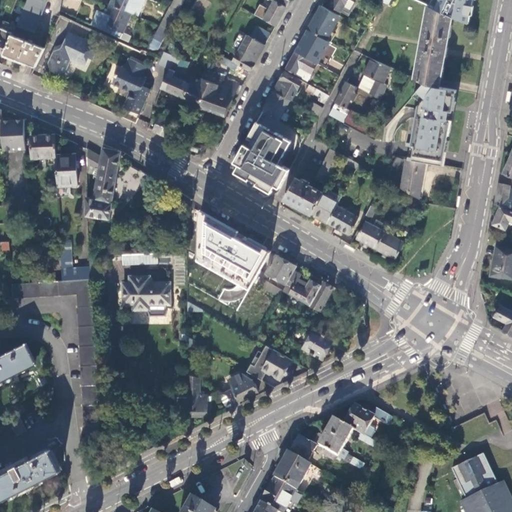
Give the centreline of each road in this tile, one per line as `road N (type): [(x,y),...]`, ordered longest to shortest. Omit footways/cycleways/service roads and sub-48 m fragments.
road 1 (secondary): [(510,0),(468,249)]
road 2 (residential): [(0,328),(32,328),(56,344),(81,511)]
road 3 (secondary): [(0,82),(118,132),(205,182)]
road 4 (residential): [(205,182),(307,0)]
road 5 (secondary): [(433,318),(396,351),(255,423)]
road 6 (secondary): [(255,423),(82,511)]
road 7 (residential): [(264,219),(356,54)]
road 8 (secondary): [(433,318),(352,260),(322,252)]
road 9 (secondary): [(322,252),(396,305),(433,318)]
